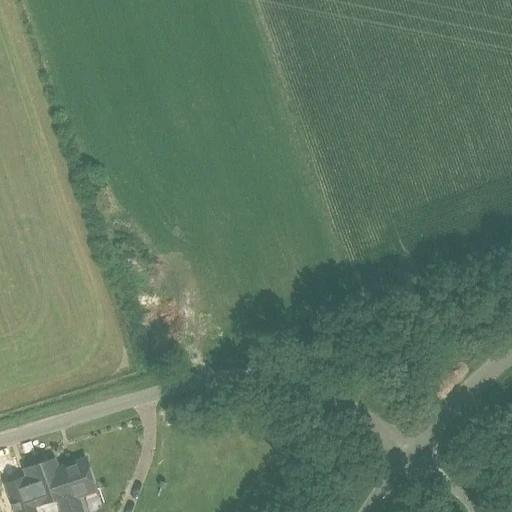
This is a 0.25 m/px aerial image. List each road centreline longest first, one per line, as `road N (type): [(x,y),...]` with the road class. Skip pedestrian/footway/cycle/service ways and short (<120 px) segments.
road 1 (unclassified): [(0,442),(189,382),(265,377),(340,401),(419,446)]
road 2 (track): [(65,0),(189,382)]
road 3 (unclassified): [(419,446),(511,355)]
